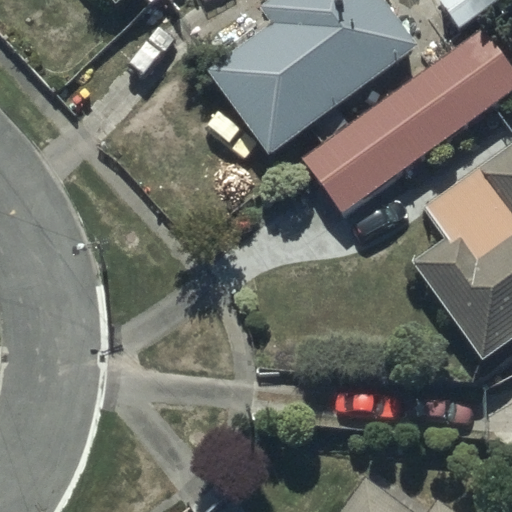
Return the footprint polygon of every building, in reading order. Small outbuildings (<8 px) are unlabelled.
[(94,0),(117,26),(144,2),(154,15),(171,0),(94,0)] [(422,65),(372,0),(298,0),(261,28),(273,44),(208,95),(273,180),(422,65)] [(502,17),(491,0),(455,0),(438,12),(460,45),(502,17)] [(511,87),(482,45),(301,172),(341,230),(511,109),(511,87)] [(511,163),(426,228),(447,257),(412,283),(486,382),(511,362),(511,163)] [(395,511),(369,493),(355,511),(395,511)]
